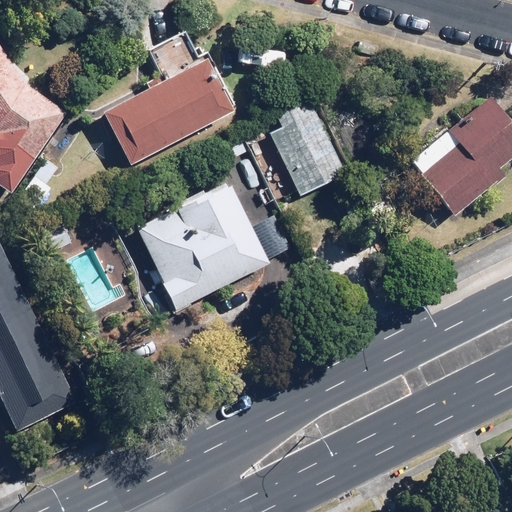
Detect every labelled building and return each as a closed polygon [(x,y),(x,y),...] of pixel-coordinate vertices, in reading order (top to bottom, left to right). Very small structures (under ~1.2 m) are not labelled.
[(89,113),(116,168),(224,114),(197,60),(89,113)] [(52,169),(33,156),(60,115),(16,86),(0,62),(0,194),(4,198),(11,188),(37,205),(48,188),(42,185),(52,169)] [(491,169),(511,152),(511,140),(478,99),(401,163),(447,219),(497,176),(491,169)] [(272,128),(261,134),(295,199),(340,176),(301,100),(266,118),(272,128)] [(268,218),(243,231),(218,184),(126,232),(153,282),(147,285),(164,317),(261,266),(260,263),(285,250),(268,218)] [(0,267),(0,425),(6,438),(69,406),(0,267)]
